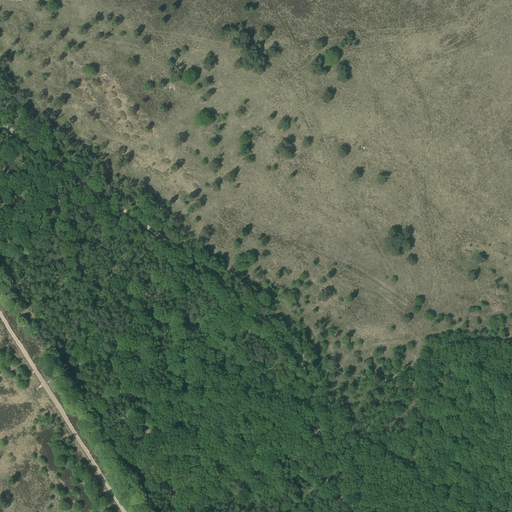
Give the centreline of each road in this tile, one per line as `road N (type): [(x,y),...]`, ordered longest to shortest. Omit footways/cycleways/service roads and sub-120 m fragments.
road 1 (track): [(0,122),(219,278),(286,340),(303,367)]
road 2 (track): [(122,511),(0,315)]
road 3 (track): [(303,367),(349,511)]
